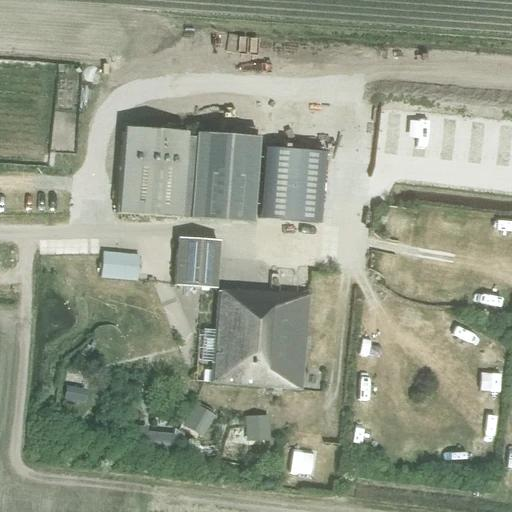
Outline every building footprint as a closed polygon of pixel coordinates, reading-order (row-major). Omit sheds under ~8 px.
[(255,142),(183,137),(120,132),(114,213),(191,219),(249,223),(255,142)] [(317,223),(322,152),(263,147),(257,218),(317,223)] [(216,240),(191,239),(175,238),(172,286),(212,288),(216,240)] [(134,281),(136,257),(101,253),(100,264),(97,264),(97,268),(99,269),(98,277),(134,281)] [(306,296),(256,292),(233,291),(233,292),(216,291),(209,382),(298,390),(306,296)] [(85,391),(65,387),(62,400),(83,404),(85,391)] [(171,446),(172,431),(145,428),(145,425),(137,424),(135,442),(171,446)]
